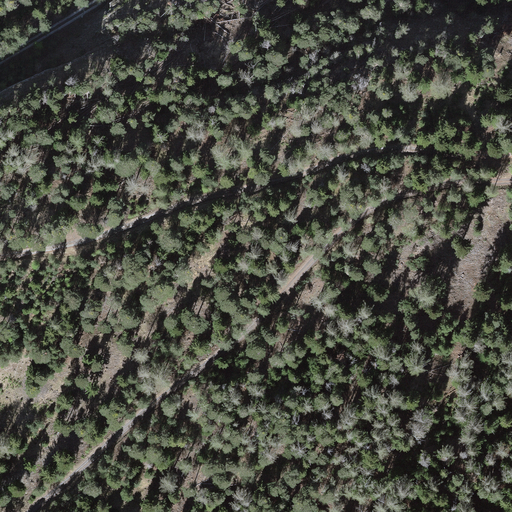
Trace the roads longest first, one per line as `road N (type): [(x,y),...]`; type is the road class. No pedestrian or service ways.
road 1 (track): [(511,182),(424,191),(382,208),(293,311),(235,337),(26,511)]
road 2 (track): [(0,255),(69,244),(197,199),(296,183),(378,154),(511,153)]
